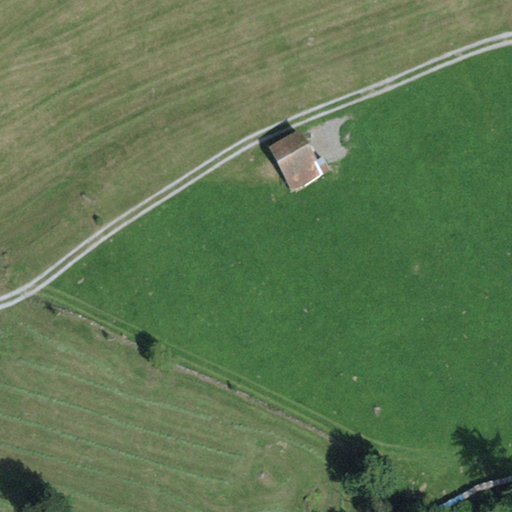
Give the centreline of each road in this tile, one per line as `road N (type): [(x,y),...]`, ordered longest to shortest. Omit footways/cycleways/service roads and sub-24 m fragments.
road 1 (track): [(0,302),(26,293),(262,137),(511,41)]
road 2 (track): [(38,284),(396,450),(511,460)]
